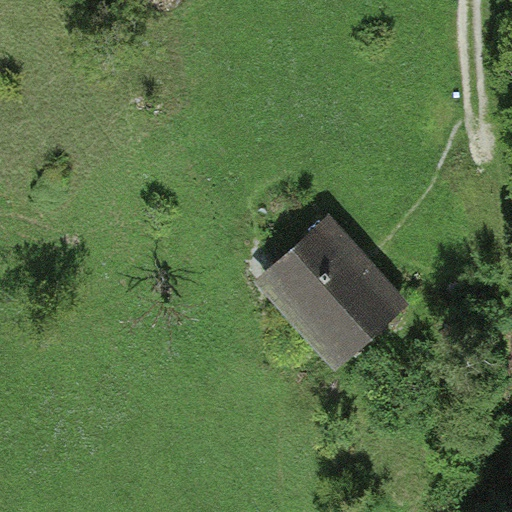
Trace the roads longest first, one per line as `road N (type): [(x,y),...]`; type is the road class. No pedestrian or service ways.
road 1 (track): [(511,276),(510,235),(473,92),(473,0)]
road 2 (track): [(479,511),(499,469),(511,361)]
